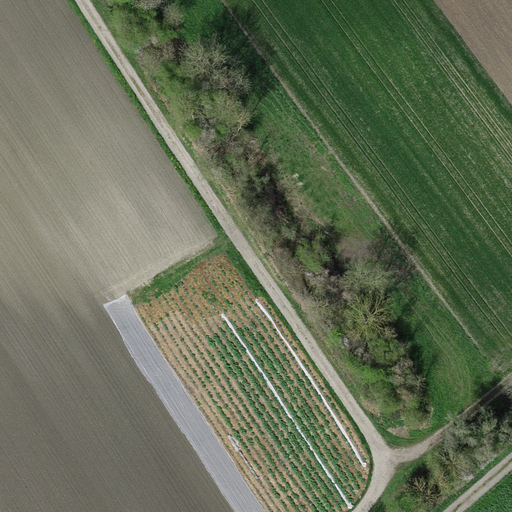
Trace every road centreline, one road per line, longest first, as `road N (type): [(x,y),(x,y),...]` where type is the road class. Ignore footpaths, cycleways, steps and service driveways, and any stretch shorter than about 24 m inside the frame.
road 1 (track): [(85,0),(385,457),(359,511)]
road 2 (track): [(385,457),(426,446),(511,377)]
